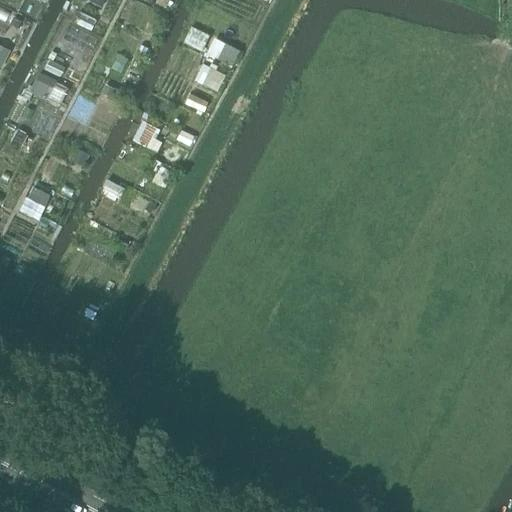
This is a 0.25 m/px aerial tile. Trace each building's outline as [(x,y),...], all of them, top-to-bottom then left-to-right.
[(14,19),(11,26),(18,29),(21,23),(14,19)] [(204,51),(211,37),(192,28),(185,43),(204,51)] [(234,67),(241,52),(227,44),(219,59),(234,67)] [(141,46),(138,53),(145,56),(148,49),(141,46)] [(2,47),(0,52),(0,68),(4,71),(13,53),(2,47)] [(201,64),(194,80),(218,92),(226,76),(201,64)] [(26,90),(22,97),(29,101),(33,93),(60,107),(68,90),(55,84),(57,81),(40,73),(31,92),(26,90)] [(106,85),(102,92),(111,97),(115,89),(106,85)] [(204,113),(209,103),(191,95),(186,105),(204,113)] [(158,153),(163,143),(156,140),(161,130),(146,122),(149,115),(137,109),(133,118),(143,122),(133,141),(158,153)] [(11,143),(21,148),(28,136),(18,131),(11,143)] [(191,146),(196,137),(182,131),(178,140),(191,146)] [(73,161),(85,167),(90,155),(78,149),(73,161)] [(173,174),(161,167),(153,181),(165,188),(173,174)] [(26,199),(20,212),(33,218),(39,205),(45,208),(51,195),(34,187),(28,199),(26,199)] [(150,203),(145,211),(152,215),(156,206),(150,203)] [(122,241),(119,248),(126,251),(129,245),(122,241)] [(0,265),(5,268),(10,259),(0,254),(0,265)] [(94,321),(98,313),(87,308),(84,316),(94,321)]
